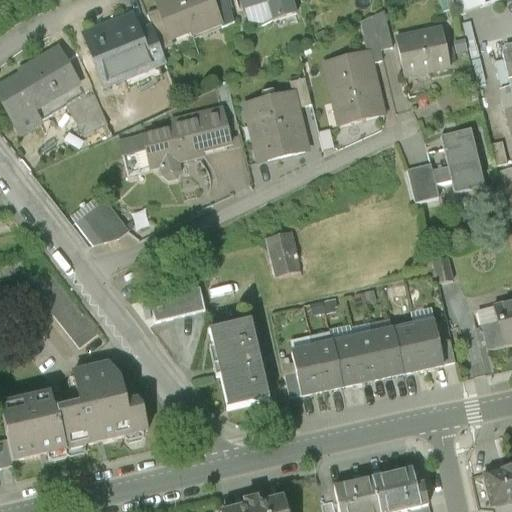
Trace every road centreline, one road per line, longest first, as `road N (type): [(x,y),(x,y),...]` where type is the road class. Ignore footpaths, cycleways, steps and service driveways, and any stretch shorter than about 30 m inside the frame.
road 1 (residential): [(216,472),(199,425),(0,179)]
road 2 (tertiary): [(437,421),(216,472)]
road 3 (tertiary): [(216,472),(42,511)]
